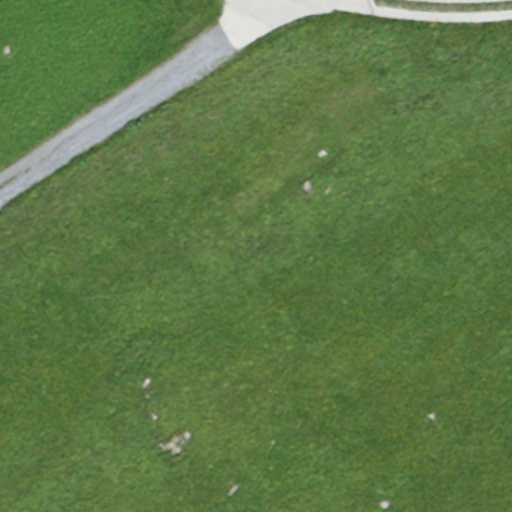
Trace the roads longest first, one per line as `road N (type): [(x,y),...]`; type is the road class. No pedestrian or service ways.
road 1 (track): [(277,0),(0,200)]
road 2 (track): [(511,8),(373,0)]
